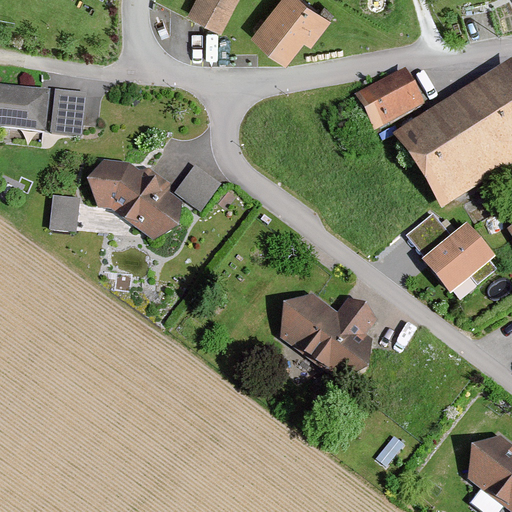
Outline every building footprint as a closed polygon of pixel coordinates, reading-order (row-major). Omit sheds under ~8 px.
[(225,31),(241,0),(194,0),(189,12),(225,31)] [(284,0),(253,40),(285,65),(304,41),(310,45),(329,21),(301,0),(284,0)] [(435,210),(511,165),(511,65),(392,136),(435,210)] [(357,100),(374,133),(426,106),(409,73),(357,100)] [(44,96),(0,90),(0,125),(39,131),(44,96)] [(56,96),(52,133),(81,136),(85,98),(56,96)] [(151,240),(179,224),(182,201),(164,188),(169,183),(147,167),(143,173),(129,163),(103,160),(87,177),(98,207),(111,208),(151,240)] [(195,165),(175,193),(200,211),(221,183),(195,165)] [(79,198),(53,196),(50,229),(76,231),(79,198)] [(466,229),(423,264),(450,297),(493,262),(466,229)] [(283,342),(342,384),(370,368),(374,341),(368,337),(379,322),(351,301),(340,316),(315,297),(288,304),(283,342)] [(511,511),(511,443),(502,435),(471,444),(468,479),(511,511)]
